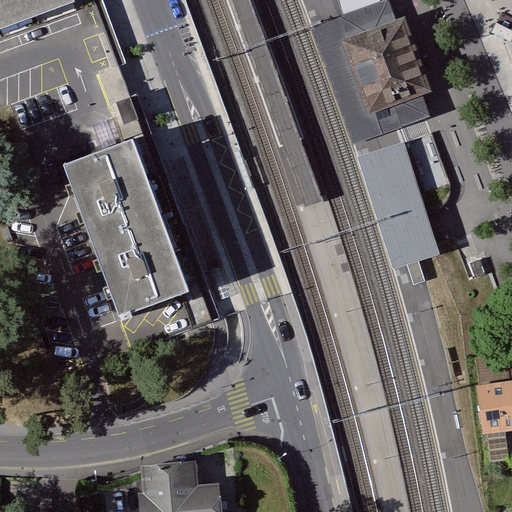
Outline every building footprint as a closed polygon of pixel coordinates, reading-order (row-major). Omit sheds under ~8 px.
[(73,0),(0,0),(0,33),(1,37),(77,9),(73,0)] [(251,0),(230,0),(306,208),(323,201),(251,0)] [(379,0),(338,0),(344,16),(381,4),(379,0)] [(395,23),(387,1),(381,4),(344,16),(351,36),(341,39),(368,115),(376,112),(383,131),(403,124),(430,115),(422,93),(428,90),(404,20),(395,23)] [(351,36),(344,16),(312,28),(353,145),(405,128),(403,124),(383,131),(376,112),(368,115),(341,39),(351,36)] [(66,163),(95,241),(164,214),(135,137),(117,143),(66,163)] [(437,252),(403,144),(358,158),(392,266),(437,252)] [(241,150),(236,152),(250,190),(255,188),(241,150)] [(193,291),(164,214),(95,241),(109,280),(123,317),(193,291)] [(482,257),(469,262),(476,281),(489,276),(482,257)] [(511,353),(483,352),(482,372),(511,372),(511,353)] [(511,380),(475,386),(482,435),(511,430),(511,380)] [(219,511),(217,484),(196,486),(194,462),(139,467),(141,493),(137,494),(138,511),(219,511)]
